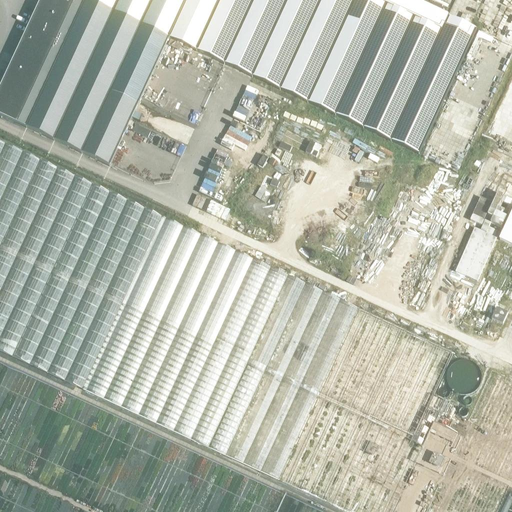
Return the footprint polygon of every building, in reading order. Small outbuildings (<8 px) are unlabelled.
[(32,0),(4,61),(137,123),(166,58),(173,43),(419,156),(476,31),(408,0),(32,0)] [(4,61),(0,70),(0,117),(114,171),(137,123),(4,61)] [(0,352),(342,511),(392,511),(415,464),(435,420),(424,415),(433,396),(451,354),(0,144),(0,352)] [(478,204),(453,272),(480,282),(496,240),(511,245),(511,158),(501,155),(490,186),(499,189),(492,209),(478,204)] [(510,310),(499,306),(494,319),(504,324),(510,310)] [(0,511),(336,511),(67,388),(0,358),(0,511)] [(443,477),(426,511),(497,511),(509,487),(511,488),(511,380),(492,371),(492,372),(462,437),(443,477)]
